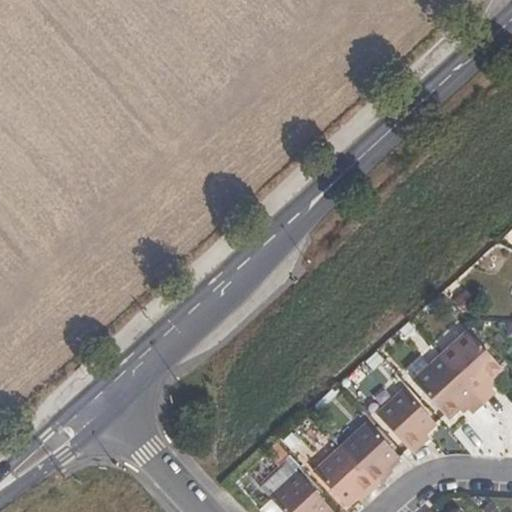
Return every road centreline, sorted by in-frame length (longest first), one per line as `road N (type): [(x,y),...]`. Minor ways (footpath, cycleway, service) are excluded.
road 1 (tertiary): [(103,400),(511,20)]
road 2 (tertiary): [(103,400),(203,511)]
road 3 (residential): [(381,511),(419,477),(464,466),(511,468)]
road 4 (tertiary): [(0,489),(103,400)]
